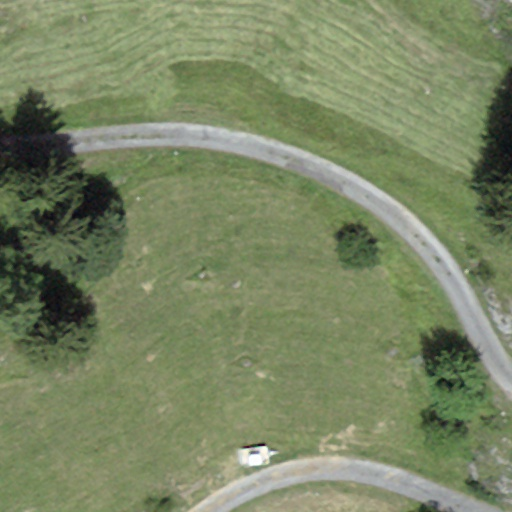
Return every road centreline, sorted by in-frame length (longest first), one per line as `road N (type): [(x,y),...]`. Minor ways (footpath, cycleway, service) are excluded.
road 1 (residential): [(0,139),(172,131),(255,144),(344,177),(397,214),(442,261),(511,381)]
road 2 (residential): [(478,511),(360,466),(301,464),(250,479),(200,511)]
